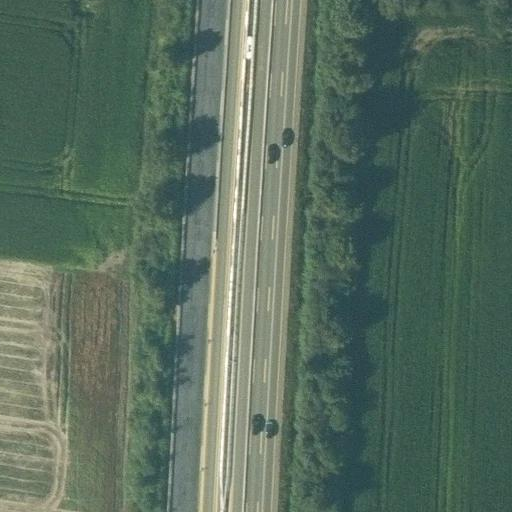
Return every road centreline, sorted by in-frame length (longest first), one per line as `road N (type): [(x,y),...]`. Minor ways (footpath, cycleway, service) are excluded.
road 1 (motorway): [(229,0),(195,511)]
road 2 (motorway): [(248,511),(280,0)]
